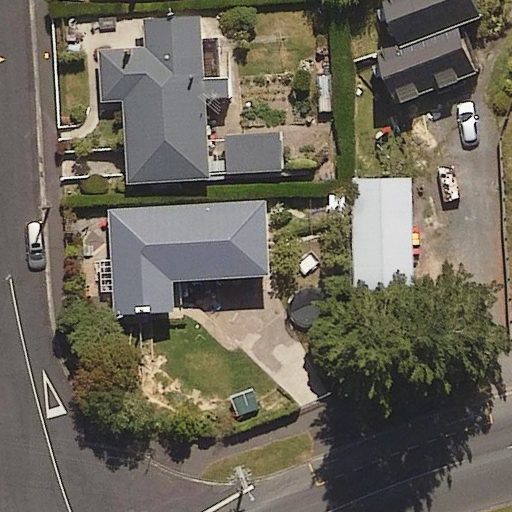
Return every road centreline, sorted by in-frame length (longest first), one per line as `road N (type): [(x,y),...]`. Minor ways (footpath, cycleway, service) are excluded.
road 1 (residential): [(69,511),(48,458),(6,255),(0,144)]
road 2 (tertiary): [(511,447),(334,511)]
